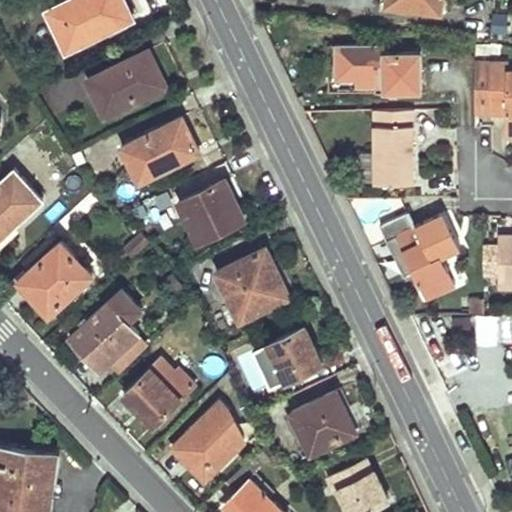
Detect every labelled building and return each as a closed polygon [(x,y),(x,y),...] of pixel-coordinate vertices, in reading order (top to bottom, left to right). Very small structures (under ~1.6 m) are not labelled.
[(58,0),(46,6),(67,47),(135,15),(127,0),(58,0)] [(442,10),(443,0),(386,0),(386,2),(442,10)] [(492,14),(493,33),(507,33),(506,14),(492,14)] [(381,46),(333,45),(333,76),(354,77),(354,84),(373,85),(373,78),(380,78),(380,87),(419,88),(419,51),(381,50),(381,46)] [(88,75),(106,111),(168,82),(161,67),(151,46),(88,75)] [(506,111),(505,133),(511,133),(511,68),(506,69),(506,60),(475,60),(474,103),(506,104),(506,111)] [(506,104),(474,103),(474,111),(506,111),(506,104)] [(403,123),(403,108),(373,108),(374,181),(412,181),(411,157),(407,157),(407,148),(411,148),(411,123),(403,123)] [(123,142),(141,177),(201,148),(194,132),(184,112),(123,142)] [(0,181),(0,227),(14,215),(19,219),(42,197),(15,168),(0,181)] [(196,225),(202,236),(243,218),(230,194),(235,192),(226,175),(179,197),(193,227),(196,225)] [(459,245),(442,212),(412,227),(404,212),(377,226),(384,241),(394,236),(425,297),(453,283),(439,255),(459,245)] [(149,245),(139,234),(123,250),(133,260),(149,245)] [(511,234),(496,235),(496,244),(483,245),(483,272),(496,272),(496,286),(511,285),(511,234)] [(38,297),(51,311),(93,272),(63,238),(20,278),(38,297)] [(217,267),(240,315),(289,292),(278,269),(267,244),(217,267)] [(175,272),(166,279),(175,290),(183,283),(175,272)] [(91,353),(102,366),(140,331),(129,318),(141,306),(123,286),(89,317),(86,314),(77,323),(79,327),(72,333),(91,353)] [(484,315),(482,342),(496,343),(498,316),(484,315)] [(282,363),(289,375),(323,359),(315,342),(305,322),(259,344),(271,368),(282,363)] [(163,355),(126,391),(142,408),(156,422),(199,380),(183,364),(177,370),(163,355)] [(290,410),(310,449),(360,426),(350,406),(341,386),(290,410)] [(190,461),(206,478),(246,438),(234,410),(221,397),(174,443),(190,461)] [(1,445),(0,455),(0,511),(47,511),(56,452),(1,445)] [(275,453),(269,445),(260,452),(267,460),(275,453)] [(288,511),(253,475),(257,471),(250,463),(230,481),(238,489),(228,498),(239,511),(288,511)] [(328,475),(335,488),(340,486),(352,511),(356,511),(373,505),(375,508),(386,504),(384,499),(390,496),(382,481),(375,468),(358,475),(353,464),(328,475)]
